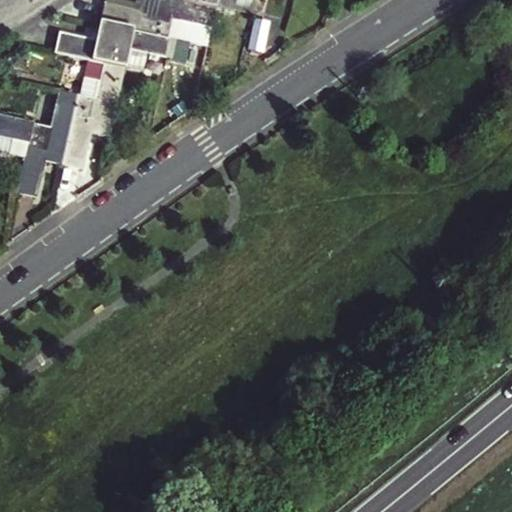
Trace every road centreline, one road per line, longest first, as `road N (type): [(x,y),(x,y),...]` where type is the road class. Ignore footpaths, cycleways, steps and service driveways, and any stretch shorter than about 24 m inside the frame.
road 1 (tertiary): [(436,0),(207,149),(0,299)]
road 2 (trunk): [(511,401),(379,511)]
